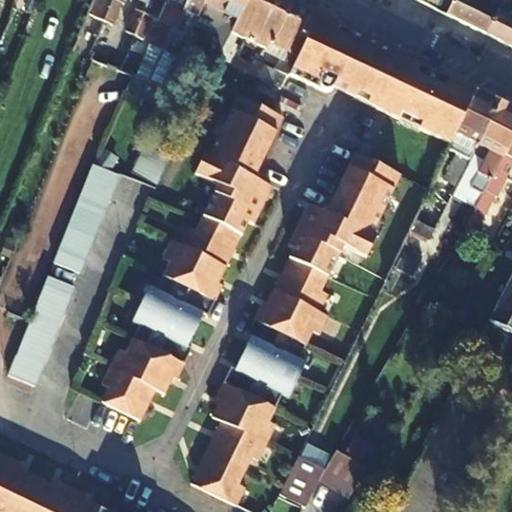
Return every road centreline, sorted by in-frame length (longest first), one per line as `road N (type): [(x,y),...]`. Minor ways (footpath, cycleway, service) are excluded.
road 1 (residential): [(148,478),(380,21)]
road 2 (unknown): [(24,416),(134,189)]
road 3 (residential): [(0,401),(148,478)]
road 4 (residential): [(511,85),(380,21)]
